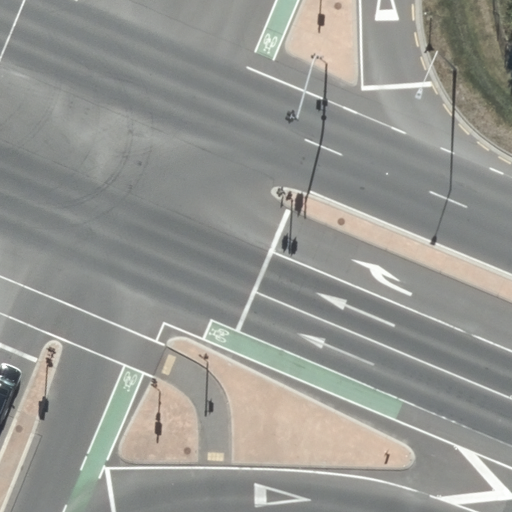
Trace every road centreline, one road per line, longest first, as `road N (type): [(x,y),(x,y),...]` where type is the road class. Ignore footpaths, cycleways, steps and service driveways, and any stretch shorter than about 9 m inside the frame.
road 1 (trunk): [(511,398),(136,245)]
road 2 (trunk): [(191,99),(511,233)]
road 3 (trunk): [(410,511),(168,494),(105,511)]
road 4 (tertiary): [(136,245),(28,511)]
road 5 (trunk): [(388,0),(397,84),(425,128),(511,211)]
road 6 (tertiary): [(191,99),(136,245)]
road 7 (tertiary): [(53,207),(108,65)]
road 8 (tertiary): [(0,336),(53,207)]
